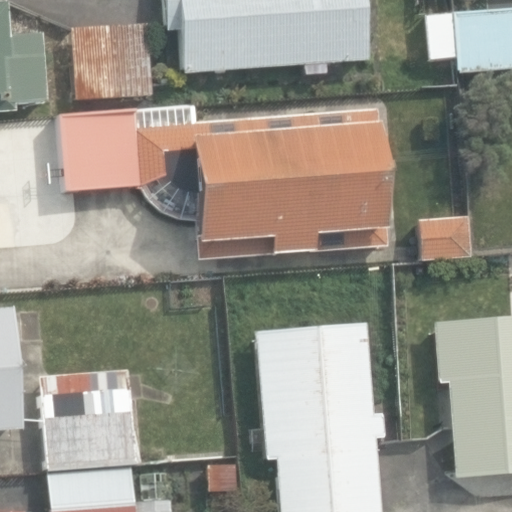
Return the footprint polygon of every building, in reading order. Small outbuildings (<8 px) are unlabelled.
[(299,66),(300,78),(324,76),(323,65),(365,63),(360,0),(160,0),(163,32),(178,31),(180,73),(299,66)] [(0,2),(0,114),(14,113),(13,104),(44,102),(39,35),(9,37),(7,2),(0,2)] [(511,11),(452,16),(455,72),(511,68),(511,11)] [(455,72),(452,16),(422,17),(424,61),(419,61),(420,64),(389,66),(390,91),(456,87),(455,72)] [(68,28),(72,101),(150,96),(145,23),(68,28)] [(376,110),(128,128),(127,116),(51,122),(57,198),(132,192),(142,208),(163,225),(193,222),(196,267),(387,253),(376,110)] [(416,222),(419,263),(468,258),(465,218),(416,222)] [(0,309),(0,432),(22,431),(13,309),(0,309)] [(446,385),(452,479),(511,475),(511,318),(432,324),(437,385),(446,385)] [(272,460),(275,511),(375,511),(362,325),(252,333),(261,460),(272,460)] [(35,378),(43,470),(135,462),(126,370),(35,378)] [(175,423),(177,456),(228,452),(226,419),(175,423)] [(205,466),(206,493),(234,492),(233,465),(205,466)] [(46,477),(48,511),(166,511),(163,469),(46,477)]
